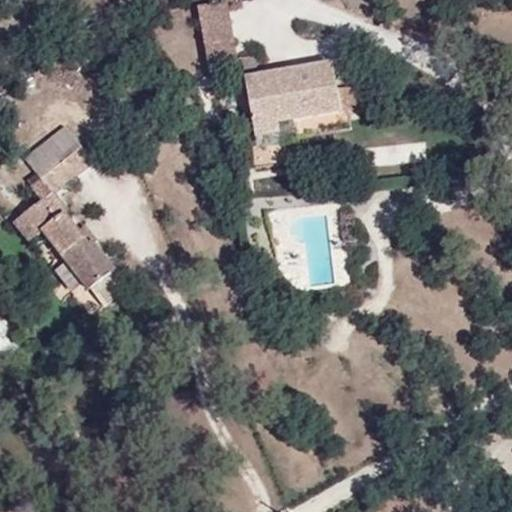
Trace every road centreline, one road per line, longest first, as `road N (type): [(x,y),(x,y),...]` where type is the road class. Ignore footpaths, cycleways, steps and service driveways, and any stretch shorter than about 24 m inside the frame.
road 1 (track): [(271,511),(246,457),(204,405),(187,323),(125,205)]
road 2 (track): [(511,164),(494,151),(463,69),(296,4),(269,25)]
road 3 (track): [(278,511),(511,391)]
